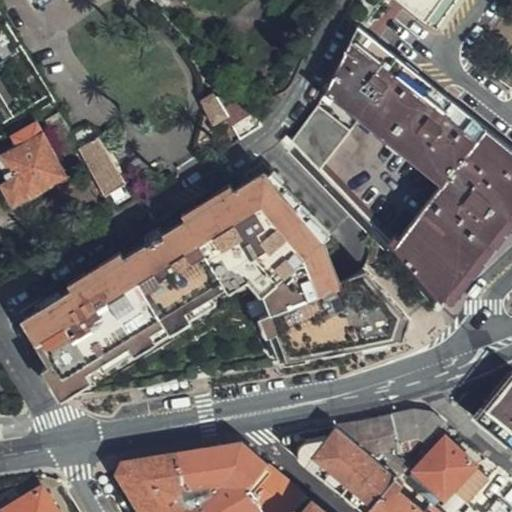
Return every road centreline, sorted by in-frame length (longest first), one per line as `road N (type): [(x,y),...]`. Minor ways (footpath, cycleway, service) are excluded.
road 1 (residential): [(349,0),(265,140),(0,314)]
road 2 (secondary): [(259,413),(484,352)]
road 3 (secondary): [(67,446),(259,413)]
road 4 (residential): [(259,413),(275,441),(357,511)]
road 5 (residential): [(67,446),(0,334)]
road 6 (unknown): [(426,370),(511,458)]
